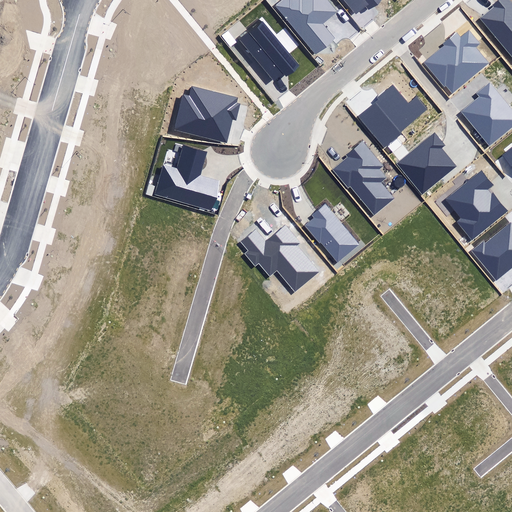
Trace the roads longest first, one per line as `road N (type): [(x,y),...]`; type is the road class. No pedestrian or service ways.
road 1 (residential): [(272,511),(511,316)]
road 2 (residential): [(0,276),(86,0)]
road 3 (residential): [(430,0),(296,113),(277,149)]
